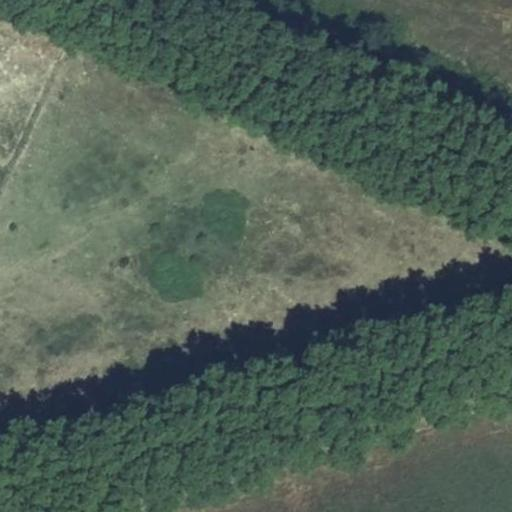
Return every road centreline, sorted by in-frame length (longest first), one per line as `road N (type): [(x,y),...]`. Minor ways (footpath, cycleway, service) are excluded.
road 1 (secondary): [(511,344),(0,498)]
road 2 (track): [(511,173),(114,0)]
